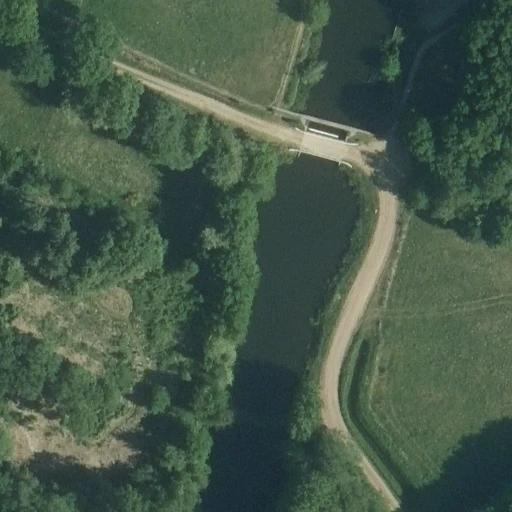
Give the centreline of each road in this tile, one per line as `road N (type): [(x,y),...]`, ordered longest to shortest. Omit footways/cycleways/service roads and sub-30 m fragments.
road 1 (track): [(388,161),(206,110),(0,14)]
road 2 (track): [(388,161),(382,245),(336,351),(330,394),(345,448),(391,511)]
